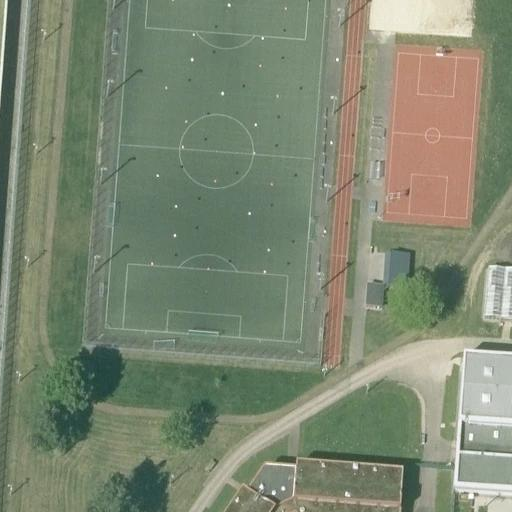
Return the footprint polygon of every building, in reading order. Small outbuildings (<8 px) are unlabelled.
[(383,287),(408,288),(409,255),(384,254),(383,287)] [(484,322),(511,323),(511,274),(486,273),(484,322)] [(365,308),(382,308),(383,286),(366,285),(365,308)] [(511,366),(464,363),(464,361),(462,361),(457,427),(459,428),(511,431),(511,366)] [(511,431),(459,428),(457,454),(488,457),(487,464),(504,466),(504,458),(511,458),(511,431)] [(511,496),(511,458),(504,458),(504,466),(487,464),(488,457),(457,454),(453,493),(511,496)] [(397,511),(400,477),(294,469),(294,474),(262,472),(245,498),(240,494),(227,511),(397,511)]
